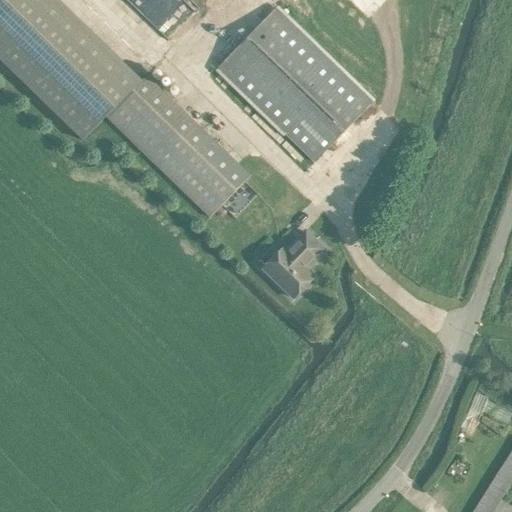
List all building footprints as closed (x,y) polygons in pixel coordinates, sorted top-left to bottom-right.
[(55,0),(0,0),(0,61),(82,141),(106,117),(140,81),(55,0)] [(274,8),(216,67),(313,161),(371,102),(274,8)] [(140,81),(106,117),(209,216),(247,177),(144,77),(140,81)] [(315,275),(307,266),(326,246),(308,229),(288,249),(285,246),(265,266),(296,295),(315,275)] [(508,423),(511,413),(511,409),(477,394),(461,432),(472,437),(483,412),(508,423)] [(511,481),(511,448),(511,449),(472,511),(492,511),(500,500),(511,481)]
